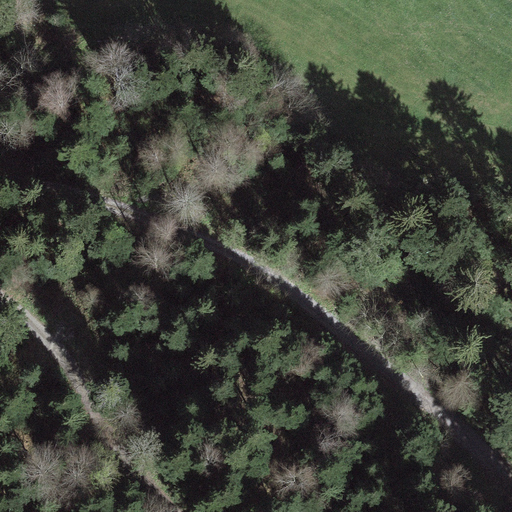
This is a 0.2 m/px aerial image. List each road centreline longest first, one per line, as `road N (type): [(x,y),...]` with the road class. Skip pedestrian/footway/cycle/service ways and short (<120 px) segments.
road 1 (track): [(0,175),(124,209),(234,254),(395,376),(511,483)]
road 2 (track): [(0,295),(62,359),(172,511)]
